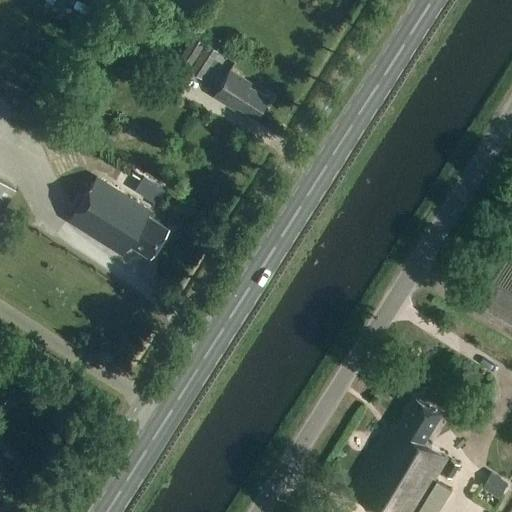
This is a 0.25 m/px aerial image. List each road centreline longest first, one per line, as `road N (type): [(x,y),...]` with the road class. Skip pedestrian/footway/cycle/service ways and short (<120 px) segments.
road 1 (primary): [(105,511),(430,0)]
road 2 (unclassified): [(259,511),(511,112)]
